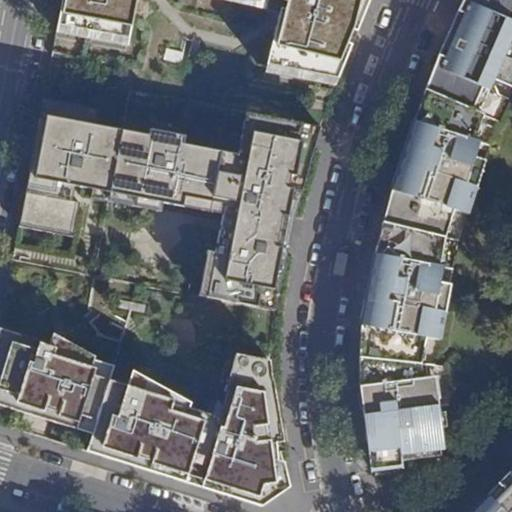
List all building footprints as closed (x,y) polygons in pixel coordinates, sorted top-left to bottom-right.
[(233,0),(277,11),(263,73),(335,87),(369,0),(62,0),(57,30),(124,43),(134,0),(233,0)] [(388,201),(383,222),(445,237),(451,210),(454,211),(457,199),(460,192),(468,187),(475,171),(466,167),(477,141),(473,140),(483,114),(479,112),(472,110),(482,86),(484,82),(493,86),(498,81),(511,86),(511,32),(507,30),(511,21),(511,18),(511,0),(462,0),(459,8),(450,29),(441,50),(438,55),(432,71),(425,89),(424,92),(416,114),(409,135),(401,158),(397,170),(394,179),(388,201)] [(482,86),(472,110),(479,112),(489,89),(482,86)] [(169,205),(182,143),(183,137),(152,131),(151,137),(89,125),(92,108),(44,98),(29,174),(20,225),(68,234),(74,202),(67,200),(70,184),(169,205)] [(198,296),(275,311),(292,228),(320,127),(246,112),(237,155),(182,143),(169,205),(222,216),(214,253),(207,252),(198,296)] [(445,237),(383,222),(382,224),(375,254),(367,289),(363,310),(360,332),(359,357),(359,386),(362,413),(367,445),(375,475),(403,472),(401,454),(444,449),(437,398),(434,399),(431,377),(421,378),(420,365),(421,364),(426,338),(429,338),(431,328),(439,316),(445,312),(448,296),(438,294),(443,267),(439,265),(445,237)] [(0,326),(0,404),(91,433),(85,450),(262,506),(290,487),(280,446),(269,360),(234,354),(222,390),(225,391),(217,416),(187,407),(188,402),(131,371),(127,385),(105,379),(110,363),(92,357),(52,333),(48,345),(40,342),(41,338),(0,326)] [(511,511),(511,471),(478,506),(472,511),(511,511)]
